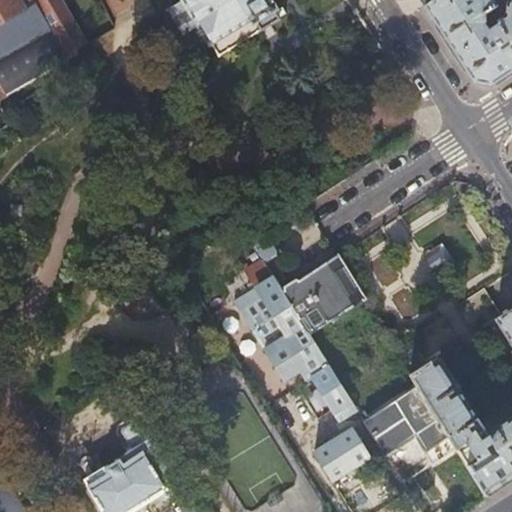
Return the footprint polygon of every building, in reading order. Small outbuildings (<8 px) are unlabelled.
[(0,0),(0,100),(81,54),(78,49),(88,43),(62,0),(0,0)] [(258,21),(277,9),(279,7),(274,0),(185,0),(212,42),(252,17),(255,22),(258,21)] [(434,0),(426,6),(452,45),(476,82),(491,85),(511,71),(511,0),(510,0),(509,1),(506,15),(496,22),(496,27),(492,29),(485,18),(486,13),(499,4),(495,0),(434,0)] [(279,7),(277,9),(281,16),(288,11),(284,4),(279,7)] [(277,9),(258,21),(263,29),(282,17),(281,16),(277,9)] [(455,262),(444,245),(427,256),(438,273),(455,262)] [(366,299),(339,256),(336,257),(284,291),(311,334),(366,299)] [(276,276),(266,260),(248,270),(259,287),(275,276),(276,276)] [(284,291),(275,276),(259,287),(265,298),(264,298),(287,336),(335,412),(337,411),(342,419),(358,409),(349,395),(311,334),(284,291)] [(265,298),(259,287),(241,298),(271,346),(287,336),(264,298),(265,298)] [(511,310),(504,315),(486,287),(467,299),(485,327),(497,320),(511,344),(511,417),(486,434),(438,357),(429,363),(417,347),(401,357),(418,385),(459,449),(487,495),(511,478),(511,310)] [(349,395),(358,409),(386,455),(422,433),(440,462),(459,449),(418,385),(378,411),(362,386),(349,395)] [(254,511),(298,487),(244,393),(198,419),(252,511),(254,511)] [(184,488),(141,417),(124,427),(123,431),(134,448),(116,459),(117,461),(108,467),(107,465),(85,480),(104,511),(131,511),(133,511),(145,511),(148,510),(150,506),(147,502),(164,491),(167,496),(170,496),(184,488)] [(332,421),(317,428),(330,449),(319,456),(335,481),(372,457),(371,456),(356,432),(344,440),(332,421)] [(24,511),(0,474),(0,511),(24,511)] [(184,511),(198,511),(191,499),(180,505),(184,511)]
